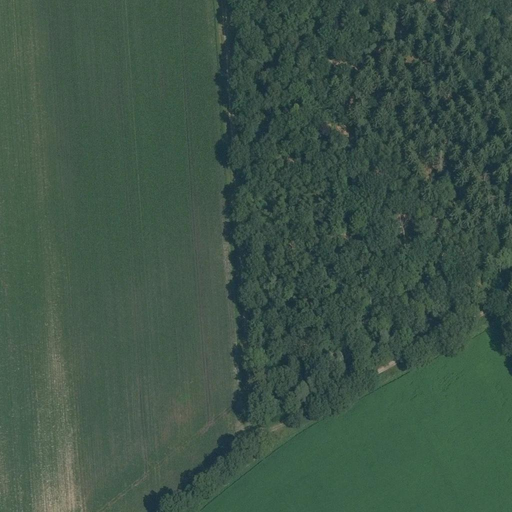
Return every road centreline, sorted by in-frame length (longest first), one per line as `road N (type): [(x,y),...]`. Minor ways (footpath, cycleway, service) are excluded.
road 1 (track): [(221,0),(253,438)]
road 2 (track): [(253,438),(486,311),(511,313)]
